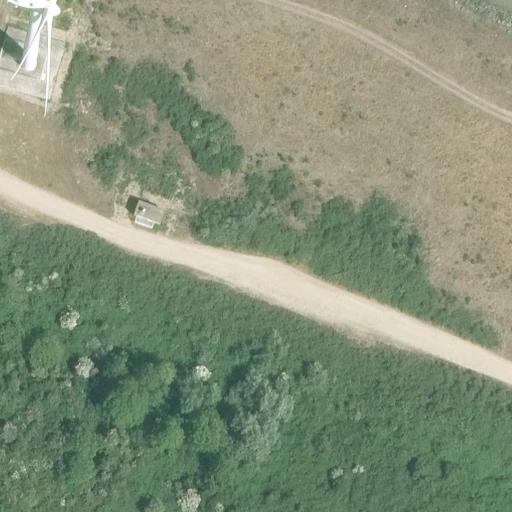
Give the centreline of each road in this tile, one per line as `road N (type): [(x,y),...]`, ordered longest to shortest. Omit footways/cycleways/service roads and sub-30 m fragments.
road 1 (track): [(0,173),(511,386)]
road 2 (track): [(511,97),(315,0)]
